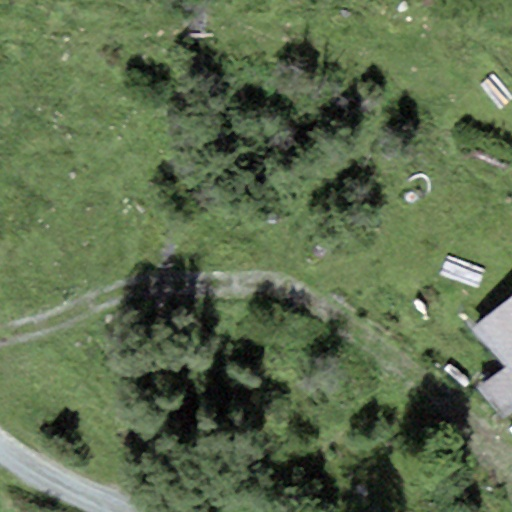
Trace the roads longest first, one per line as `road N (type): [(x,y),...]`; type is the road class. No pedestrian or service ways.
road 1 (track): [(0,333),(150,270),(252,274),(325,288),(475,402),(511,445)]
road 2 (track): [(125,511),(0,448)]
